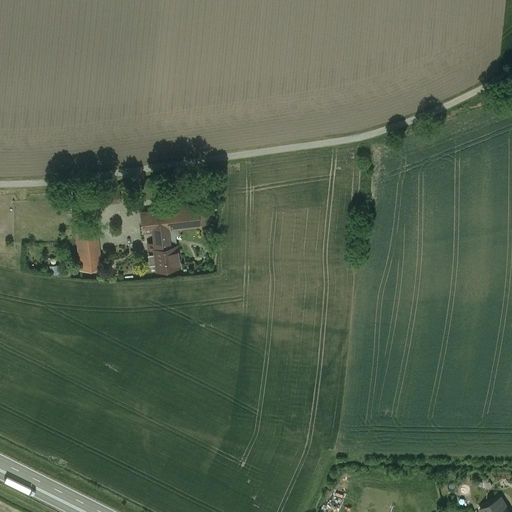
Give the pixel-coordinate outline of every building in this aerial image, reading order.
[(119,187),(110,189),(111,203),(120,202),(119,187)] [(110,189),(79,192),(80,206),(111,203),(110,189)] [(79,192),(72,193),(73,207),(80,206),(79,192)] [(197,206),(141,212),(143,232),(153,231),(167,229),(199,226),(197,206)] [(75,226),(76,232),(80,270),(100,267),(96,224),(75,226)] [(167,229),(153,231),(155,249),(154,249),(154,250),(156,250),(158,269),(179,267),(177,246),(169,247),(167,229)] [(49,265),(50,274),(59,272),(58,263),(49,265)] [(509,511),(501,498),(481,509),(482,511),(509,511)]
